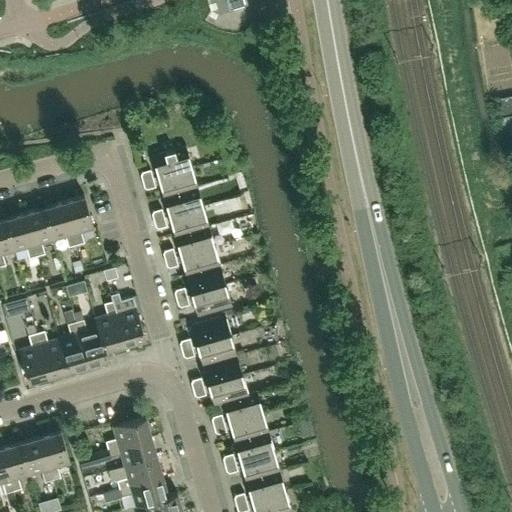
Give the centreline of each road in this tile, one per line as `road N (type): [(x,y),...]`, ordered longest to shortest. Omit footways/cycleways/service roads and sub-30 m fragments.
road 1 (tertiary): [(449,511),(378,256),(326,0)]
road 2 (residential): [(165,365),(110,162),(90,158),(0,187)]
road 3 (residential): [(0,414),(165,365)]
road 4 (residential): [(210,511),(165,365)]
